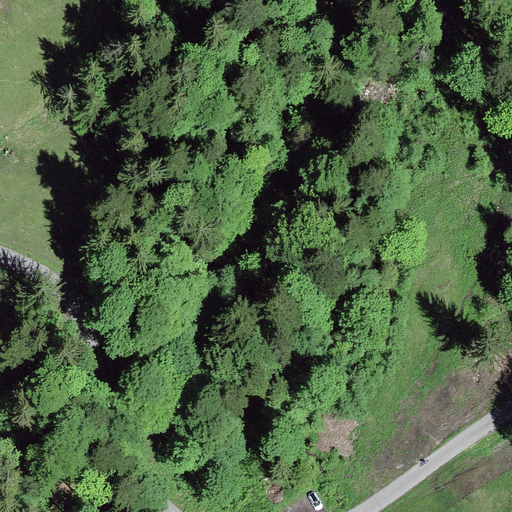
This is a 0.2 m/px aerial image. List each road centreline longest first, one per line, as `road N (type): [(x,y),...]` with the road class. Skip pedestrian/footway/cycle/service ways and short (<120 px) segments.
road 1 (unclassified): [(170,511),(141,473),(70,299),(0,256)]
road 2 (unclassified): [(511,414),(363,511)]
